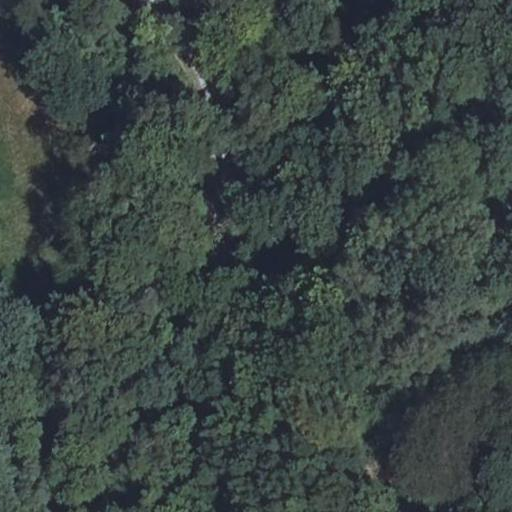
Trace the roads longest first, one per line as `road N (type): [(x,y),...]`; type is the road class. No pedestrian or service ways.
road 1 (unclassified): [(361,249),(316,290),(285,279),(246,249),(228,205),(226,90),(192,21),(167,0)]
road 2 (unclassified): [(511,105),(405,186),(361,249)]
road 3 (unclassified): [(361,249),(367,267),(406,283),(511,291)]
